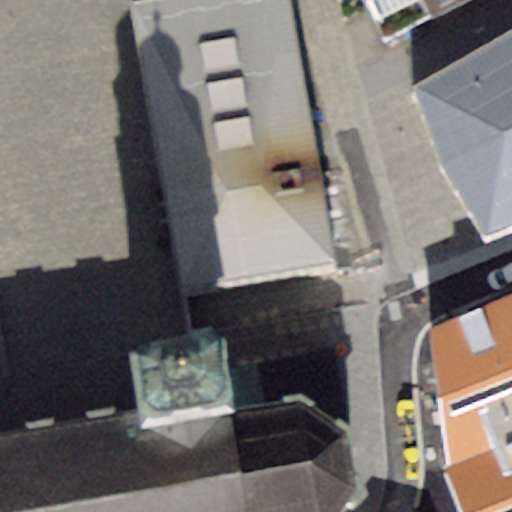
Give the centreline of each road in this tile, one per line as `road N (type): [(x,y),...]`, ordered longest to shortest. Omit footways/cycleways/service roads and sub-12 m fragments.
road 1 (residential): [(379,323),(335,97)]
road 2 (residential): [(335,97),(511,5)]
road 3 (residential): [(385,511),(391,447),(379,323)]
road 4 (residential): [(379,323),(511,261)]
